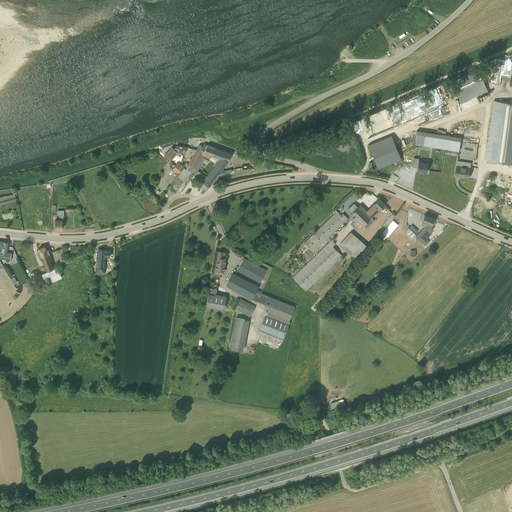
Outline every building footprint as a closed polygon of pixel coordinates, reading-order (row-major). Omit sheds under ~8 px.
[(482,75),(488,72),(485,65),(451,79),(461,102),(489,90),(482,75)] [(461,109),(479,102),(477,95),(461,102),(459,102),(461,109)] [(511,100),(494,98),(487,159),(511,162),(511,100)] [(414,142),(459,149),(462,135),(416,128),(414,142)] [(401,157),(391,133),(368,143),(378,166),(401,157)] [(183,153),(186,145),(177,142),(174,146),(171,144),(163,154),(170,159),(177,151),(183,153)] [(212,153),(215,146),(204,142),(203,144),(198,143),(196,147),(186,145),(183,154),(189,156),(169,185),(176,189),(194,166),(202,153),(208,155),(209,152),(212,153)] [(228,158),(231,151),(215,146),(212,153),(221,156),(202,179),(203,180),(201,184),(200,184),(206,189),(228,158)] [(418,156),(413,156),(412,165),(417,165),(416,169),(426,170),(427,160),(418,159),(418,156)] [(458,159),(455,175),(459,175),(459,174),(469,176),(472,161),(458,159)] [(183,165),(177,160),(172,167),(178,172),(183,165)] [(17,192),(16,188),(12,189),(13,193),(0,195),(0,201),(16,198),(15,193),(17,192)] [(384,202),(379,197),(366,208),(360,202),(357,204),(353,201),(348,206),(354,214),(352,216),(353,217),(352,217),(351,220),(358,227),(363,223),(366,226),(374,218),(371,215),(384,202)] [(312,249),(313,250),(347,216),(344,212),(342,211),(340,212),(334,207),(330,211),(332,213),(304,240),(312,249)] [(64,222),(64,208),(57,208),(57,213),(59,213),(59,218),(55,218),(55,227),(60,228),(61,228),(62,222),(64,222)] [(425,224),(415,234),(417,236),(415,238),(420,244),(423,242),(425,244),(429,240),(426,237),(429,234),(432,231),(430,230),(433,227),(431,226),(434,217),(424,213),(420,222),(425,224)] [(392,218),(379,234),(383,237),(386,234),(387,235),(398,223),(398,222),(392,218)] [(404,230),(411,236),(415,232),(415,231),(417,229),(411,223),(404,230)] [(366,243),(350,229),(338,243),(354,257),(366,243)] [(335,241),(331,238),(292,275),(304,289),(342,254),(332,244),(335,241)] [(0,256),(11,258),(12,251),(6,250),(8,240),(7,240),(0,239),(0,256)] [(46,248),(45,244),(38,246),(46,270),(41,272),(44,277),(59,270),(57,265),(54,266),(51,259),(52,259),(48,248),(46,248)] [(61,247),(56,249),(58,254),(61,261),(65,259),(61,247)] [(96,255),(95,265),(104,266),(105,255),(109,255),(110,249),(98,247),(97,255),(96,255)] [(214,271),(221,272),(222,270),(224,271),(226,256),(224,255),(225,249),(218,248),(214,269),(215,269),(214,271)] [(236,268),(260,280),(266,267),(243,255),(236,268)] [(57,277),(62,276),(60,270),(44,277),(46,282),(52,280),(53,284),(58,282),(58,281),(58,280),(57,277)] [(255,289),(261,290),(262,286),(232,270),(231,270),(225,282),(227,285),(251,297),(255,289)] [(224,301),(250,314),(255,304),(228,290),(226,294),(216,292),(217,287),(209,285),(208,285),(207,292),(205,303),(206,303),(225,307),(226,304),(224,303),(224,301)] [(251,297),(265,303),(267,293),(261,290),(255,289),(251,297)] [(295,304),(267,293),(265,303),(268,304),(266,310),(289,319),(295,304)] [(281,341),(290,320),(289,319),(266,310),(257,331),(281,341)] [(248,317),(235,315),(229,346),(243,349),(248,317)] [(342,397),(330,401),(332,407),(344,402),(342,397)]
